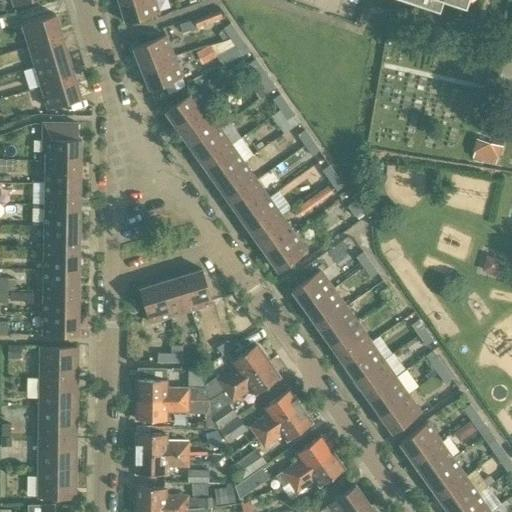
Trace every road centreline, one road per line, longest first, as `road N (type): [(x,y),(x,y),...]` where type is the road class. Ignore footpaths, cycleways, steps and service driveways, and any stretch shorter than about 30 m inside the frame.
road 1 (residential): [(409,511),(216,243)]
road 2 (residential): [(105,511),(110,274)]
road 3 (residential): [(133,166),(82,0)]
